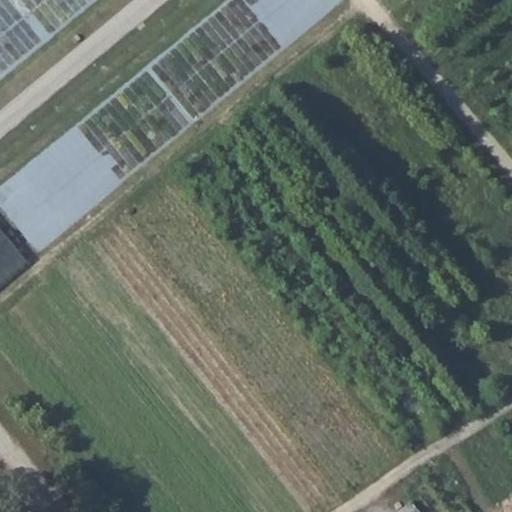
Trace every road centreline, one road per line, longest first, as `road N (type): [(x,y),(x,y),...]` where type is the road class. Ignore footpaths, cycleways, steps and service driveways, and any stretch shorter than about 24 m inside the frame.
road 1 (track): [(511,166),(370,0),(0,438),(63,511)]
road 2 (track): [(0,124),(150,0)]
